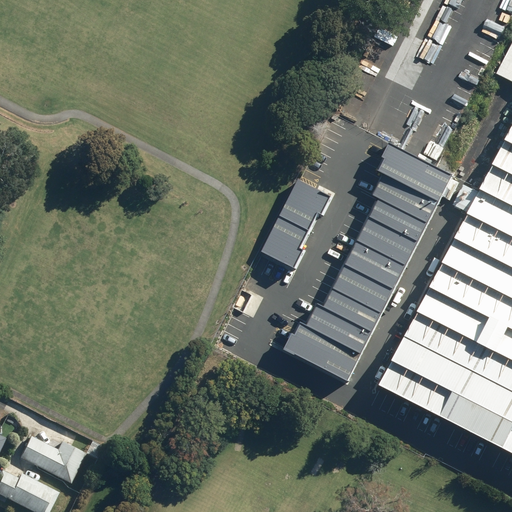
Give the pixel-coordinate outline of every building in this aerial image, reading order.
[(457,37),(468,44),(479,25),(468,19),(457,37)] [(468,44),(457,37),(446,56),(457,62),(468,44)] [(511,125),(376,406),(511,472),(511,125)] [(407,203),(396,223),(413,232),(424,212),(407,203)] [(398,241),(326,379),(344,388),(416,250),(398,241)] [(31,436),(20,457),(71,483),(86,453),(65,442),(60,452),(31,436)] [(0,468),(0,469),(0,494),(34,511),(50,511),(60,493),(19,472),(17,477),(0,468)]
